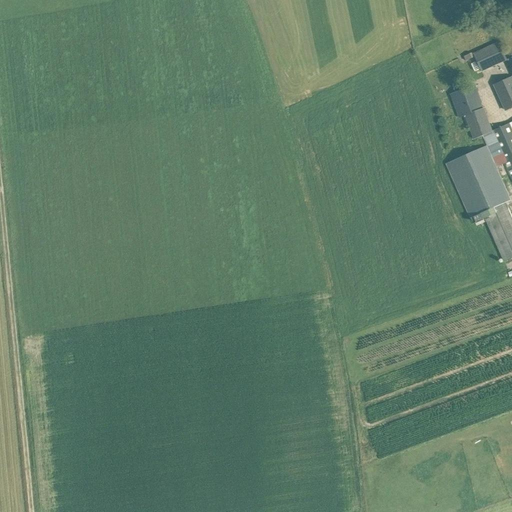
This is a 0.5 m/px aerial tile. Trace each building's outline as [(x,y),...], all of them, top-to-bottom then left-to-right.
[(474,54),(482,71),(506,60),(498,42),(474,54)] [(511,76),(494,85),(506,110),(511,107),(511,76)] [(460,91),(451,94),(459,117),(465,115),(474,139),(484,135),(492,132),(492,131),(483,108),(475,85),(460,91)] [(492,132),(484,135),(496,162),(504,159),(511,177),(511,129),(509,123),(492,131),(492,132)] [(470,218),(483,212),(504,261),(511,257),(511,218),(505,202),(511,200),(486,145),(446,163),(470,218)]
